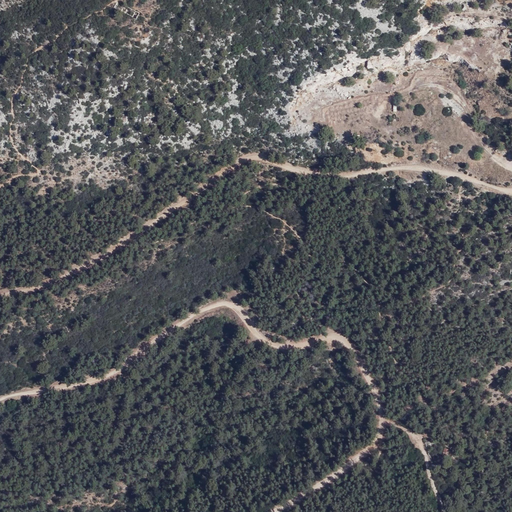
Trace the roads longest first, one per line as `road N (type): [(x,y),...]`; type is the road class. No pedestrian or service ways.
road 1 (track): [(0,400),(100,379),(219,307),(234,305),(271,344),(343,339),(379,401),(380,434),(276,511)]
road 2 (track): [(511,192),(414,167),(314,173),(254,155),(63,277),(0,294)]
road 3 (track): [(390,423),(511,367)]
road 4 (track): [(383,419),(422,436),(444,511)]
